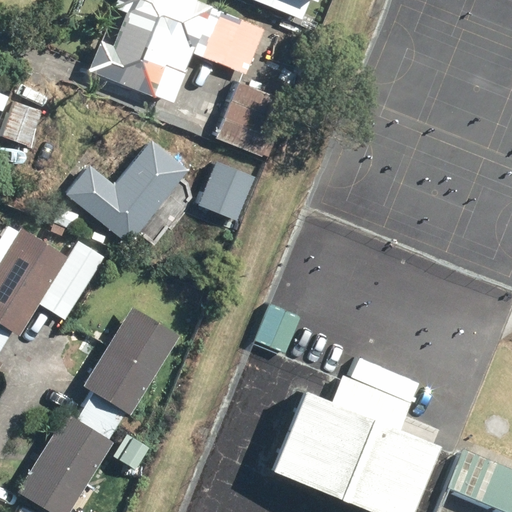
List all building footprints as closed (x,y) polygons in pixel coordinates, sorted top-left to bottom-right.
[(105,27),(90,66),(173,99),(192,49),(246,71),(265,24),(204,0),(114,0),(113,4),(124,8),(115,32),(105,27)] [(301,0),(272,0),(287,6),(298,9),(301,0)] [(317,47),(289,35),(278,64),(306,75),(317,47)] [(238,79),(215,136),(265,156),(287,99),(238,79)] [(43,107),(14,97),(0,137),(29,147),(43,107)] [(88,161),(65,190),(128,241),(188,166),(152,137),(115,183),(88,161)] [(257,173),(216,157),(198,204),(239,220),(257,173)] [(6,222),(0,231),(0,362),(2,360),(0,358),(0,346),(12,328),(19,333),(39,300),(63,315),(103,253),(78,237),(68,254),(18,222),(15,228),(6,222)] [(64,410),(16,490),(53,511),(78,511),(83,503),(77,500),(113,439),(109,437),(126,408),(131,411),(178,332),(131,304),(84,383),(92,388),(75,417),(64,410)] [(450,425),(317,371),(282,455),(416,509),(450,425)] [(511,511),(511,468),(464,449),(448,489),(504,511),(511,511)]
